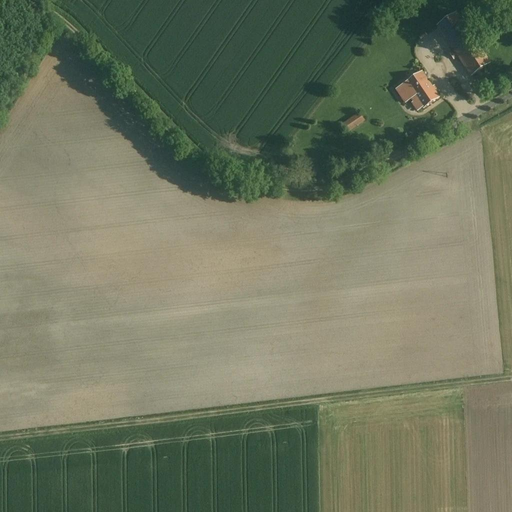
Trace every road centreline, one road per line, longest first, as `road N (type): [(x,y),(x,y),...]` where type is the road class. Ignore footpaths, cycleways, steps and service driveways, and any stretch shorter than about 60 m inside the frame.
road 1 (track): [(511,373),(0,433)]
road 2 (track): [(29,0),(69,26),(193,152),(247,178),(315,189),(339,184),(431,137)]
